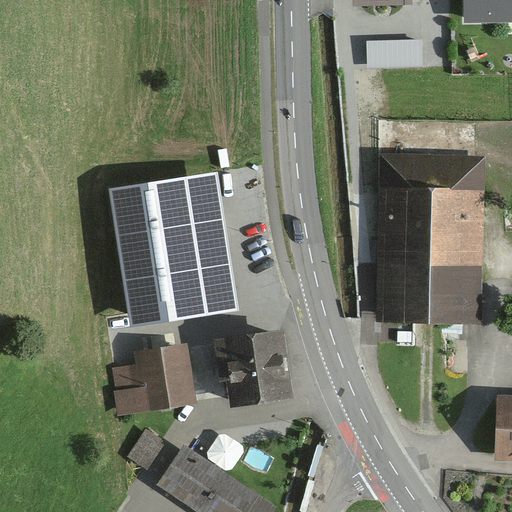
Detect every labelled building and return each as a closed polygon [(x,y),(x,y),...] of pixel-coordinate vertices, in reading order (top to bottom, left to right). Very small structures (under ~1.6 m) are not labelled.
[(511,0),(466,0),(467,23),(511,21),(511,0)] [(425,64),(424,34),(369,36),(370,66),(425,64)] [(480,162),(388,160),(383,320),(475,323),(480,162)] [(216,185),(110,199),(130,337),(235,322),(216,185)] [(280,328),(222,338),(233,405),(291,396),(280,328)] [(184,347),(139,354),(140,363),(111,367),(119,415),(193,403),(184,347)] [(511,396),(500,396),(497,455),(511,455),(511,396)] [(224,429),(210,450),(234,465),(247,444),(224,429)] [(161,442),(145,433),(130,460),(145,469),(161,442)] [(271,511),(275,507),(185,448),(160,486),(199,511),(271,511)]
